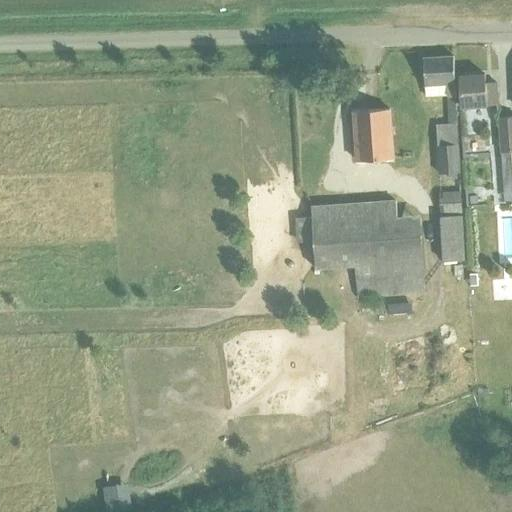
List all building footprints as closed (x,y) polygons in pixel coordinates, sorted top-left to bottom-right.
[(451,96),(451,100),(457,100),(454,55),(424,57),(427,98),(451,96)] [(461,77),(463,106),(498,104),(496,84),(485,84),(485,76),(461,77)] [(390,109),(354,112),(357,161),(393,159),(390,109)] [(511,119),(500,120),(503,153),(504,152),(507,178),(511,177),(511,119)] [(440,127),(440,129),(442,176),(461,175),(458,126),(440,127)] [(461,191),(440,192),(441,214),(463,213),(461,191)] [(316,268),(355,266),(358,297),(426,291),(421,214),(397,216),(395,200),(312,207),(316,268)] [(465,215),(468,261),(479,260),(476,214),(465,215)] [(462,216),(439,217),(442,261),(465,260),(462,216)] [(392,294),(392,311),(417,311),(416,294),(392,294)] [(109,481),(111,511),(133,511),(130,478),(109,481)]
